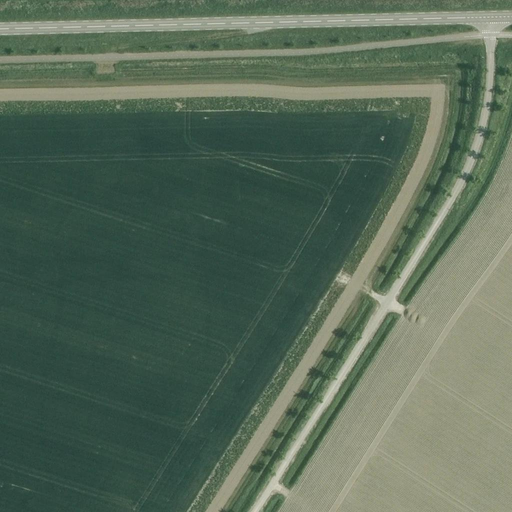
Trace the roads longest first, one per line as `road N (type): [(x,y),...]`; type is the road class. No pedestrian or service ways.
road 1 (unclassified): [(254,511),(476,147),(489,87),(490,18)]
road 2 (tertiary): [(0,31),(490,18)]
